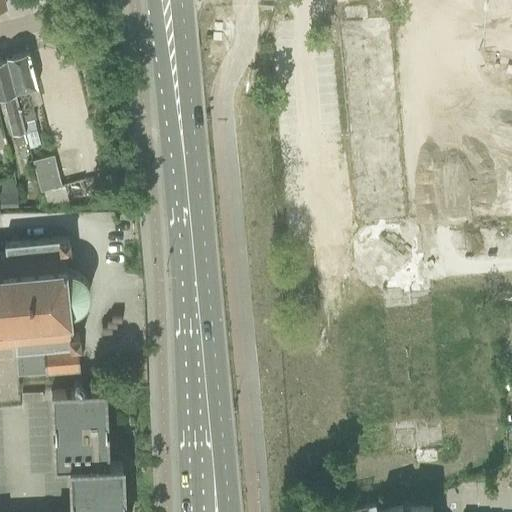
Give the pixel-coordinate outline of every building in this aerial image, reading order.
[(338,14),(235,22),(261,302),(511,279),(511,52),(469,32),(341,43),(338,14)] [(26,52),(6,58),(22,120),(35,117),(27,89),(35,87),(26,52)] [(0,59),(0,96),(2,96),(12,134),(25,131),(22,120),(6,58),(0,59)] [(32,161),(40,189),(61,184),(53,155),(32,161)] [(0,341),(14,340),(17,372),(78,366),(76,344),(79,343),(78,332),(71,333),(69,318),(70,318),(70,312),(73,311),(75,310),(77,309),(80,308),(81,306),(83,304),(84,303),(85,302),(86,299),(87,297),(88,294),(88,292),(88,289),(88,287),(87,285),(87,282),(86,281),(86,280),(85,279),(84,278),(82,275),(80,274),(78,272),(76,272),(73,270),(71,270),(68,270),(65,270),(65,262),(63,262),(61,247),(69,246),(68,235),(3,241),(4,250),(0,250),(0,341)] [(123,511),(123,504),(122,504),(121,493),(122,493),(121,461),(107,462),(106,431),(105,432),(104,421),(105,420),(104,388),(50,390),(51,422),(53,422),(53,433),(52,433),(53,465),(67,465),(68,495),(70,495),(70,506),(69,506),(69,511),(123,511)] [(366,502),(336,508),(336,511),(429,511),(429,509),(431,509),(431,506),(408,503),(408,508),(401,509),(401,503),(377,511),(376,511),(374,501),(366,503),(366,502)]
